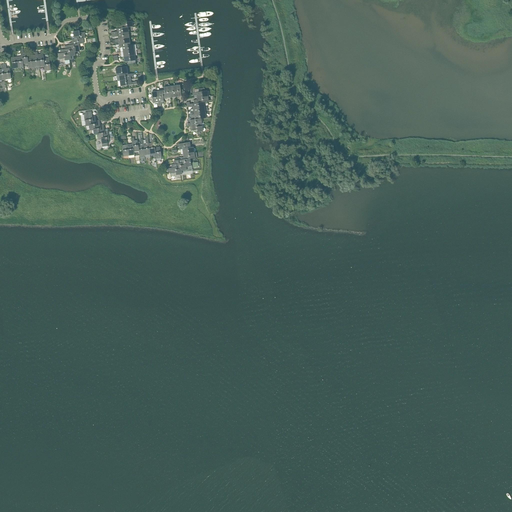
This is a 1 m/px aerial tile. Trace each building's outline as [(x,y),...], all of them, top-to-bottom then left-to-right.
[(124,23),(120,23),(121,28),(127,27),(132,27),(132,21),(131,22),(130,19),(127,20),(123,20),(124,23)] [(76,32),(73,32),(74,38),(85,36),(84,33),(79,34),(79,31),(78,29),(75,30),(76,32)] [(69,46),(64,46),(65,50),(69,49),(69,51),(75,51),(75,53),(80,52),(79,46),(79,45),(84,44),(83,41),(72,43),(69,43),(69,46)] [(130,43),(118,45),(119,48),(122,48),(122,52),(134,51),(133,45),(130,45),(130,43)] [(134,51),(122,52),(123,55),(123,59),(135,57),(134,54),(134,51)] [(60,54),(56,54),(56,58),(58,58),(58,60),(64,59),(65,64),(69,64),(69,60),(74,60),(73,56),(70,57),(70,55),(65,55),(65,53),(60,54)] [(16,58),(11,58),(11,63),(12,69),(18,69),(23,68),(23,65),(22,57),(16,58)] [(49,60),(44,60),(45,67),(45,72),(51,71),(50,66),(52,66),(52,63),(49,63),(49,60)] [(121,70),(115,71),(116,76),(128,75),(127,73),(126,67),(124,68),(123,65),(120,66),(121,68),(121,70)] [(164,91),(162,91),(163,99),(169,98),(170,98),(169,87),(167,87),(163,88),(164,91)] [(198,92),(192,93),(193,96),(196,95),(196,97),(196,99),(208,97),(207,91),(204,92),(204,88),(198,89),(198,92)] [(152,98),(150,98),(150,101),(152,101),(153,104),(158,103),(156,92),(151,92),(152,98)] [(189,102),(185,103),(186,108),(192,107),(193,109),(190,110),(190,112),(193,112),(193,115),(205,113),(204,108),(203,103),(197,104),(189,105),(189,102)] [(85,115),(84,115),(85,121),(85,127),(89,126),(90,126),(90,121),(93,121),(92,116),(91,111),(87,112),(85,112),(85,115)] [(197,125),(190,126),(191,131),(196,131),(196,133),(197,133),(197,135),(200,135),(200,132),(203,132),(202,126),(198,127),(197,125)] [(103,140),(101,140),(102,147),(108,146),(107,140),(109,140),(107,129),(104,130),(105,134),(102,135),(103,140)] [(181,144),(178,144),(179,150),(182,149),(190,148),(189,143),(184,144),(184,141),(181,142),(181,144)] [(160,147),(154,148),(155,154),(156,159),(156,161),(161,161),(161,159),(161,158),(160,153),(163,153),(162,150),(160,150),(160,147)] [(180,160),(175,161),(176,164),(180,164),(180,166),(183,166),(184,168),(186,167),(191,167),(190,161),(190,159),(180,160)] [(176,164),(171,165),(171,168),(176,168),(176,170),(179,170),(179,172),(181,171),(186,171),(186,167),(184,168),(183,166),(180,166),(180,164),(176,164)]
